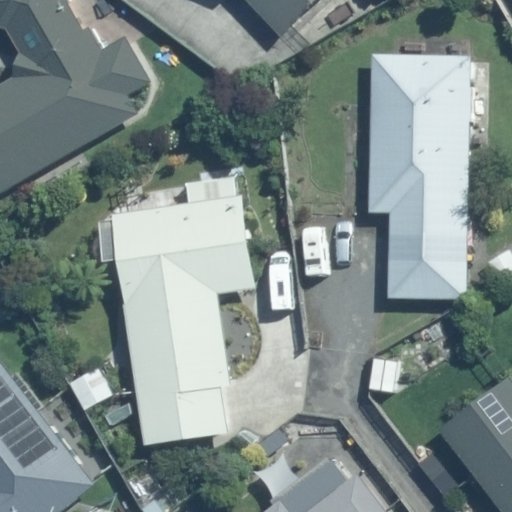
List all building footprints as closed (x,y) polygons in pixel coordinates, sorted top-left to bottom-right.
[(0,195),(136,119),(147,114),(137,93),(157,82),(135,38),(103,54),(76,0),(0,0),(0,19),(4,27),(14,27),(27,52),(23,75),(0,87),(0,195)] [(253,0),(290,37),(326,0),(253,0)] [(381,55),(380,77),(377,212),(398,212),(396,296),(473,298),(479,58),(381,55)] [(126,258),(128,267),(151,446),(234,435),(227,385),(238,384),(226,290),(263,285),(251,196),(122,212),(122,218),(105,220),(110,260),(126,258)] [(0,511),(136,511),(144,507),(124,475),(105,484),(0,350),(0,511)] [(511,511),(511,380),(447,431),(449,432),(510,511),(511,511)] [(272,511),(394,511),(347,449),(279,501),(282,505),(272,511)]
